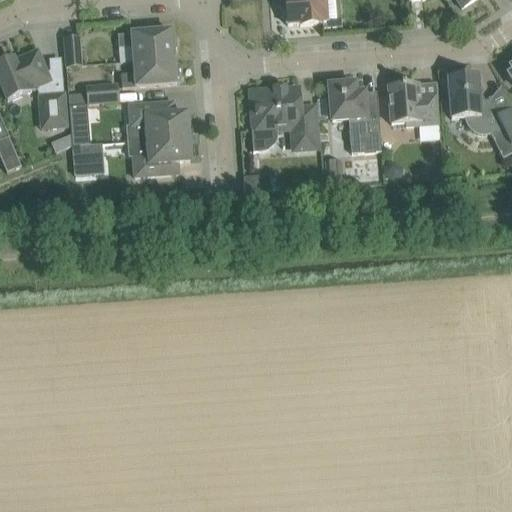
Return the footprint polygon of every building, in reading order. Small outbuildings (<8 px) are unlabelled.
[(285,0),(288,28),(300,27),(300,28),(322,26),(322,25),(327,24),(326,2),(341,1),(341,0),(285,0)] [(454,0),(462,11),(478,0),(454,0)] [(134,63),(174,60),(171,33),(118,37),(119,51),(133,50),(134,63)] [(82,68),(81,60),(80,40),(64,42),(66,62),(66,70),(82,68)] [(42,132),(51,131),(67,130),(64,97),(52,97),(48,85),(51,84),(38,53),(15,63),(14,61),(0,66),(0,86),(7,104),(37,92),(40,99),(39,99),(42,132)] [(122,91),(156,89),(176,87),(174,60),(134,63),(135,76),(121,77),(122,91)] [(511,147),(511,110),(497,118),(490,103),(485,103),(479,92),(478,79),(448,81),(451,121),(465,120),(465,123),(466,125),(467,126),(468,129),(470,131),(472,133),(473,134),(475,135),(478,137),(481,138),(484,138),(486,138),(488,138),(491,137),(491,138),(503,132),(511,148),(511,147)] [(87,90),(89,108),(118,105),(117,87),(87,90)] [(355,87),(329,89),(332,123),(349,122),(350,128),(352,156),(382,154),(377,95),(376,95),(364,96),(355,96),(355,87)] [(440,127),(439,121),(438,101),(420,102),(418,87),(388,89),(391,127),(406,126),(406,129),(440,127)] [(314,110),(300,111),(299,91),(251,95),(254,135),(255,156),(264,155),(271,152),(275,148),(277,146),(278,140),(278,133),(278,129),(292,128),(294,152),(317,151),(315,130),(314,110)] [(128,145),(188,140),(186,116),(174,117),(174,105),(129,108),(131,127),(127,128),(128,145)] [(69,112),(71,125),(86,124),(84,111),(69,112)] [(0,118),(0,143),(9,140),(0,118)] [(135,180),(159,178),(179,177),(178,165),(190,164),(188,140),(128,145),(129,159),(133,158),(135,180)] [(56,156),(70,149),(66,141),(52,147),(56,156)] [(102,147),(71,150),(73,163),(103,160),(102,147)] [(341,162),(325,163),(326,186),(342,185),(341,162)] [(255,182),(243,183),(243,192),(244,196),(256,195),(255,182)]
